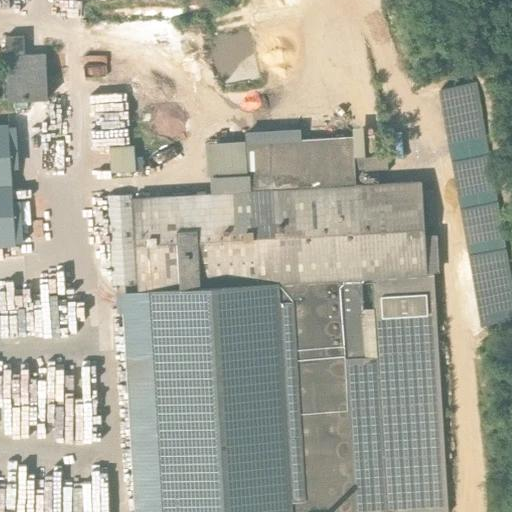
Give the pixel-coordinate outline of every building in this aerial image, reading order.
[(9,101),(48,99),(46,54),(7,55),(9,101)] [(455,122),(475,276),(509,271),(492,140),(464,144),(462,136),(477,134),(476,129),(457,132),(455,122)] [(0,246),(15,245),(8,125),(0,125),(0,246)] [(160,511),(447,511),(433,275),(426,276),(420,182),(389,183),(387,155),(365,156),(364,153),(354,154),(353,136),(246,142),(248,175),(210,177),(211,194),(134,198),(139,292),(123,292),(124,311),(132,311),(133,328),(149,326),(160,511)] [(104,173),(142,171),(140,145),(102,147),(104,173)]
